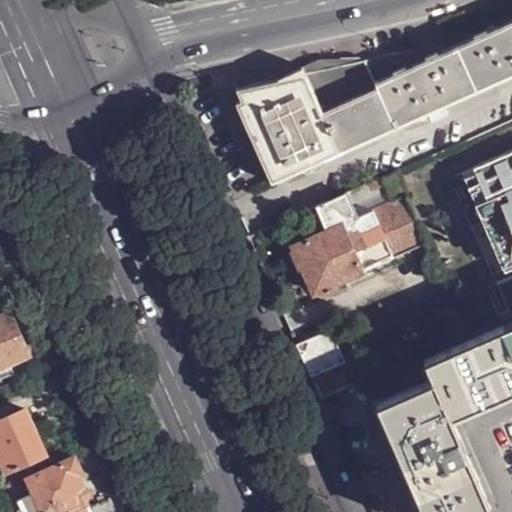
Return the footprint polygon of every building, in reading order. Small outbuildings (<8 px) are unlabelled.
[(511,20),(440,52),(408,67),(401,52),(377,58),(321,59),(304,66),(307,72),(292,76),(280,79),(238,88),(242,99),(269,158),(263,160),(273,182),(286,177),(302,169),(311,165),(312,166),(317,164),(317,163),(396,128),(401,126),(421,116),(430,113),(433,120),(449,113),(446,105),(511,76),(511,20)] [(401,52),(408,67),(440,52),(437,45),(401,52)] [(280,79),(292,76),(307,72),(304,66),(290,72),(279,77),(280,79)] [(242,99),(237,101),(263,160),(269,158),(242,99)] [(430,113),(421,116),(424,123),(433,120),(430,113)] [(511,151),(465,171),(471,185),(459,189),(467,207),(478,202),(493,238),(482,243),(489,260),(500,256),(506,269),(511,266),(511,151)] [(319,169),(317,164),(312,166),(311,165),(302,169),(305,175),(319,169)] [(459,189),(471,185),(465,171),(454,175),(459,189)] [(346,194),(352,208),(389,191),(383,178),(346,194)] [(327,230),(347,221),(345,216),(354,213),(352,208),(346,194),(317,207),(327,230)] [(365,269),(426,242),(405,197),(393,202),(393,201),(347,221),(365,269)] [(478,202),(467,207),(482,243),(493,238),(478,202)] [(365,269),(347,221),(327,230),(294,245),(296,251),(295,251),(301,266),(303,265),(315,292),(319,289),(325,292),(337,287),(339,281),(365,269)] [(500,256),(489,260),(495,274),(506,269),(500,256)] [(456,307),(434,316),(446,343),(467,335),(456,307)] [(0,367),(29,354),(11,313),(0,317),(0,367)] [(433,379),(450,416),(511,388),(511,322),(425,360),(433,379)] [(311,378),(345,362),(331,330),(297,345),(311,378)] [(348,368),(314,383),(320,398),(355,384),(348,368)] [(450,416),(433,379),(378,403),(424,511),(477,511),(490,506),(450,416)] [(33,426),(26,410),(0,421),(0,453),(8,472),(46,455),(33,426)] [(55,511),(79,501),(85,505),(90,491),(83,489),(78,475),(83,473),(76,458),(28,479),(35,495),(22,501),(26,511),(55,511)] [(81,511),(87,510),(85,505),(79,501),(55,511),(81,511)]
